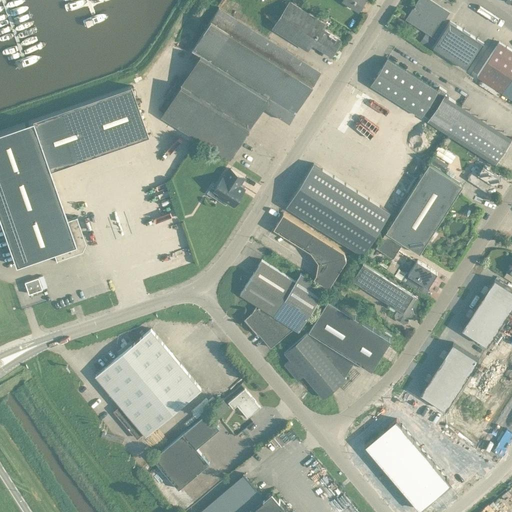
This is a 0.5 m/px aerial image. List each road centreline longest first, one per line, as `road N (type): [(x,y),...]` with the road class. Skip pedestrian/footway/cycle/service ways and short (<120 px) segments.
road 1 (unclassified): [(195,291),(389,0)]
road 2 (unclassified): [(511,189),(390,375),(322,434)]
road 3 (unclassified): [(322,434),(195,291)]
road 4 (unclassified): [(20,350),(195,291)]
road 5 (unknown): [(75,369),(152,328),(211,388)]
